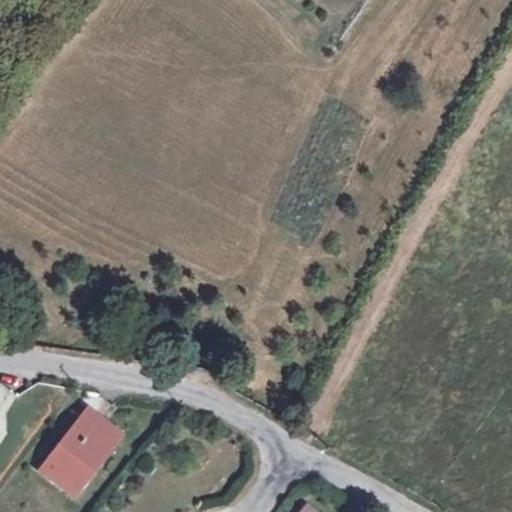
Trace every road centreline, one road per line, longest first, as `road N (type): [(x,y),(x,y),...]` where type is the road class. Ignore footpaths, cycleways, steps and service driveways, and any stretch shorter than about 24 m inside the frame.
road 1 (residential): [(295,442),(246,405),(78,358),(0,350)]
road 2 (residential): [(395,511),(295,442)]
